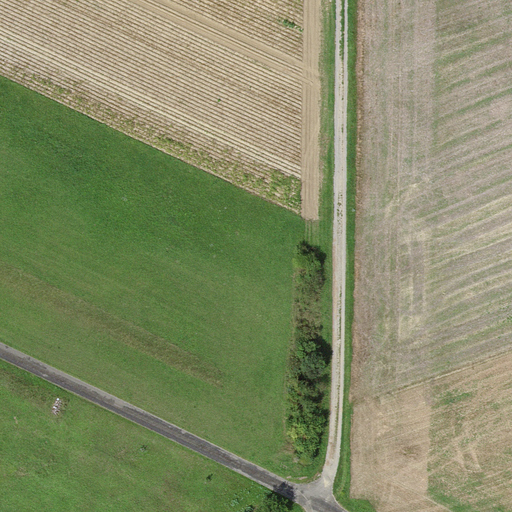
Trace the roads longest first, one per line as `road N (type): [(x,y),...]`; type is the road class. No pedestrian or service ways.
road 1 (track): [(345,0),(338,404),(322,511)]
road 2 (track): [(329,511),(0,350)]
